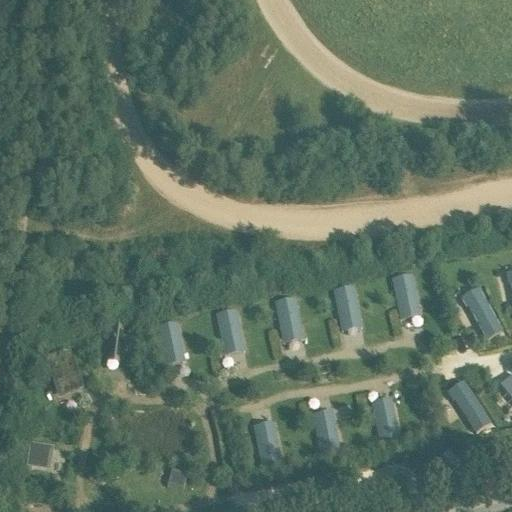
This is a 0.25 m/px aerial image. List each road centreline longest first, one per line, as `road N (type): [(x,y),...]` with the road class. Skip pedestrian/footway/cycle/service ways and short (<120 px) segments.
road 1 (track): [(0,354),(54,0)]
road 2 (unknown): [(272,0),(306,61),(395,112),(486,123),(511,117)]
